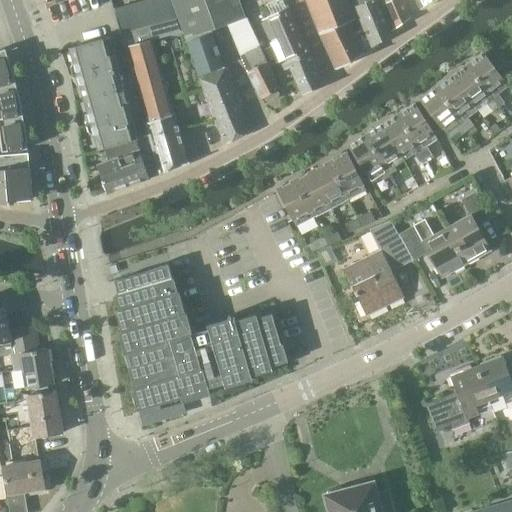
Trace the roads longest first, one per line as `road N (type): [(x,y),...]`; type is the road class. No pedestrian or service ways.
road 1 (residential): [(61,218),(202,169),(312,106),(461,0)]
road 2 (unclassified): [(104,468),(306,390),(511,284)]
road 3 (tertiary): [(61,218),(38,84),(10,0)]
road 4 (tertiary): [(104,468),(77,298)]
